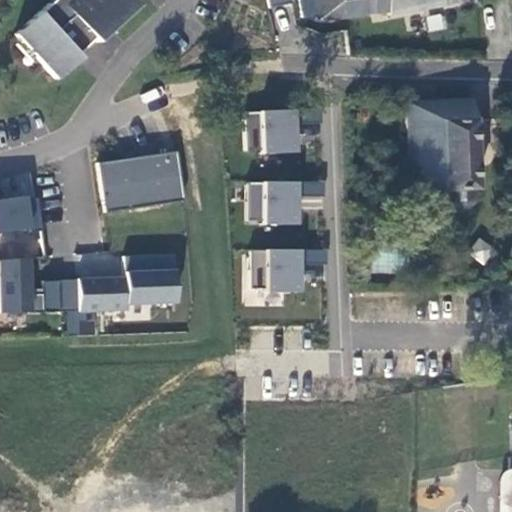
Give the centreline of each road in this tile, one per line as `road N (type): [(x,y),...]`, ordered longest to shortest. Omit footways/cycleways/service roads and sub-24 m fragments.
road 1 (residential): [(327,62),(336,371),(254,369)]
road 2 (residential): [(0,168),(65,145),(180,0)]
road 3 (residential): [(327,62),(511,71)]
